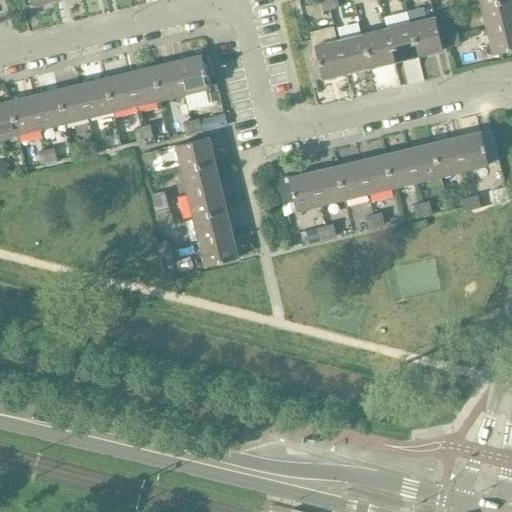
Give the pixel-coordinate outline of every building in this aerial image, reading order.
[(327,0),(319,0),(322,10),(329,8),(327,0)] [(336,0),(327,0),(329,8),(338,6),(336,0)] [(511,0),(503,0),(480,6),(486,30),(511,23),(511,0)] [(434,17),(409,23),(417,56),(442,50),(434,17)] [(409,23),(385,29),(393,62),(417,56),(409,23)] [(511,23),(486,30),(492,55),(511,49),(511,23)] [(385,29),(361,35),(369,68),(393,62),(385,29)] [(443,32),(445,40),(457,37),(455,29),(443,32)] [(361,35),(337,40),(345,74),(369,68),(361,35)] [(457,37),(445,40),(447,48),(459,45),(457,37)] [(337,40),(313,46),(321,79),(345,74),(337,40)] [(200,55),(175,61),(183,94),(208,88),(200,55)] [(175,61),(152,67),(160,100),(183,94),(175,61)] [(152,67),(128,73),(136,106),(160,100),(152,67)] [(128,73),(104,78),(112,111),(136,106),(128,73)] [(104,78),(80,84),(87,117),(112,111),(104,78)] [(80,84),(56,90),(64,123),(87,117),(80,84)] [(56,90),(32,96),(40,129),(64,123),(56,90)] [(32,96),(8,101),(16,134),(40,129),(32,96)] [(8,101),(0,103),(0,138),(16,134),(8,101)] [(198,119),(190,121),(193,133),(201,131),(198,119)] [(190,121),(182,123),(185,135),(193,133),(190,121)] [(149,125),(141,127),(144,139),(152,137),(149,125)] [(144,139),(141,127),(133,129),(136,141),(144,139)] [(479,131),(454,137),(462,170),(487,164),(479,131)] [(101,137),(93,139),(96,151),(104,149),(101,137)] [(454,137),(430,143),(438,176),(462,170),(454,137)] [(208,138),(174,146),(180,170),(213,161),(208,138)] [(85,141),(88,152),(96,151),(93,139),(85,141)] [(430,143),(407,149),(415,182),(438,176),(430,143)] [(53,148),(45,150),(48,162),(56,160),(53,148)] [(407,149),(383,155),(391,187),(415,182),(407,149)] [(38,152),(40,164),(48,162),(45,150),(38,152)] [(142,154),(144,162),(155,159),(154,151),(142,154)] [(383,155),(359,160),(367,193),(391,187),(383,155)] [(359,160),(335,166),(343,199),(367,193),(359,160)] [(213,161),(180,170),(186,194),(219,186),(213,161)] [(0,167),(0,172),(2,180),(9,178),(7,166),(0,167)] [(335,166),(311,172),(319,205),(343,199),(335,166)] [(311,172),(287,178),(295,211),(319,205),(311,172)] [(219,186),(186,194),(192,217),(225,209),(219,186)] [(152,195),(153,202),(165,199),(163,192),(152,195)] [(477,196),(469,198),(472,209),(480,207),(477,196)] [(469,198),(461,200),(464,211),(472,209),(469,198)] [(165,199),(153,202),(155,210),(167,207),(165,199)] [(429,203),(420,205),(423,215),(431,213),(429,203)] [(413,207),(415,217),(423,215),(420,205),(413,207)] [(225,209),(192,217),(198,242),(231,234),(225,209)] [(381,215),(373,217),(375,227),(383,225),(381,215)] [(365,219),(368,228),(375,227),(373,217),(365,219)] [(333,226),(325,228),(327,238),(335,236),(333,226)] [(317,230),(319,240),(327,238),(325,228),(317,230)] [(231,234),(198,242),(204,266),(237,258),(231,234)] [(168,241),(160,243),(157,244),(159,251),(170,248),(168,241)] [(170,248),(159,251),(161,259),(172,256),(170,248)]
